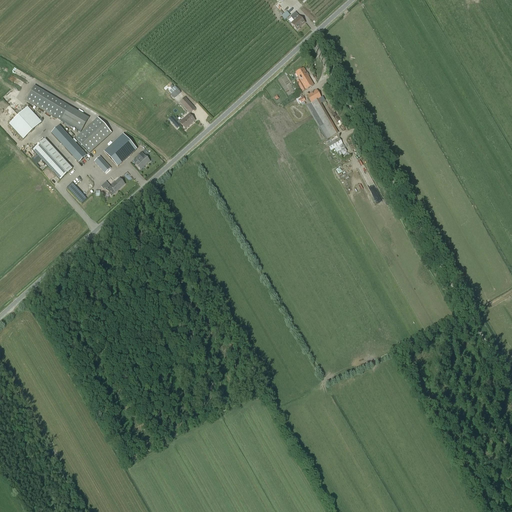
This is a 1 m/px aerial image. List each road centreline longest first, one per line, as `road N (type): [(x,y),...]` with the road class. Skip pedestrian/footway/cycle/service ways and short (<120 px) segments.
road 1 (tertiary): [(0,316),(310,36)]
road 2 (unclassified): [(511,391),(310,36)]
road 3 (unknown): [(32,82),(110,126),(114,136),(91,172)]
